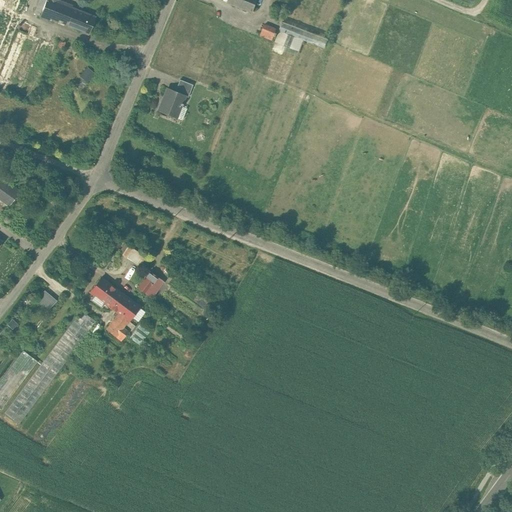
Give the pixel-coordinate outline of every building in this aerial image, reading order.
[(0,0),(0,25),(3,24),(11,57),(27,0),(0,0)] [(70,9),(56,4),(57,0),(39,0),(34,14),(49,21),(50,19),(64,25),(70,9)] [(256,0),(230,0),(229,3),(253,11),(256,0)] [(281,31),(327,46),(341,0),(315,0),(313,5),(310,4),(307,12),(304,11),(302,19),(296,17),(294,24),(285,20),(281,31)] [(83,14),(70,9),(64,25),(77,30),(83,14)] [(93,18),(83,14),(77,30),(87,34),(93,18)] [(276,29),(265,25),(261,36),(272,40),(276,29)] [(39,39),(20,93),(34,98),(53,44),(39,39)] [(202,77),(202,78),(209,82),(210,83),(223,89),(226,83),(234,81),(233,74),(241,69),(234,66),(239,63),(236,58),(237,56),(235,48),(231,49),(228,55),(222,57),(221,56),(220,50),(222,50),(227,52),(226,50),(215,45),(216,47),(219,58),(215,58),(214,62),(208,63),(202,77)] [(87,66),(80,75),(88,82),(95,72),(87,66)] [(194,85),(180,79),(175,91),(185,95),(185,96),(189,97),(194,85)] [(175,91),(168,88),(159,110),(171,115),(174,108),(179,110),(181,105),(184,106),(185,104),(182,102),(185,96),(185,95),(175,91)] [(20,191),(7,182),(0,191),(0,195),(11,204),(20,191)] [(147,258),(128,245),(122,255),(141,267),(147,258)] [(157,277),(150,272),(138,288),(145,294),(157,277)] [(157,277),(145,294),(151,298),(163,282),(157,277)] [(120,293),(100,278),(90,292),(94,295),(105,303),(110,307),(120,293)] [(43,290),(36,299),(49,309),(56,300),(43,290)] [(138,307),(120,293),(110,307),(118,313),(106,329),(115,337),(116,337),(122,328),(138,307)] [(94,295),(90,299),(101,308),(105,303),(94,295)] [(81,310),(3,413),(18,424),(96,321),(81,310)] [(122,328),(116,337),(121,341),(128,332),(122,328)] [(23,350),(0,380),(0,409),(1,410),(38,361),(23,350)]
